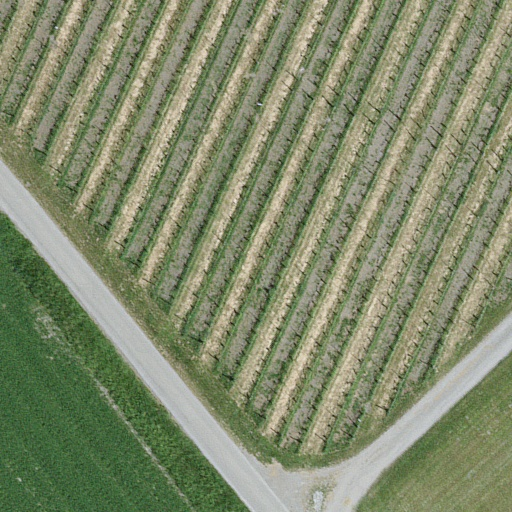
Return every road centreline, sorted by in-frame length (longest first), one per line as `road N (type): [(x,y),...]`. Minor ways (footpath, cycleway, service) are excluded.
road 1 (track): [(275,511),(0,180)]
road 2 (track): [(511,335),(323,511)]
